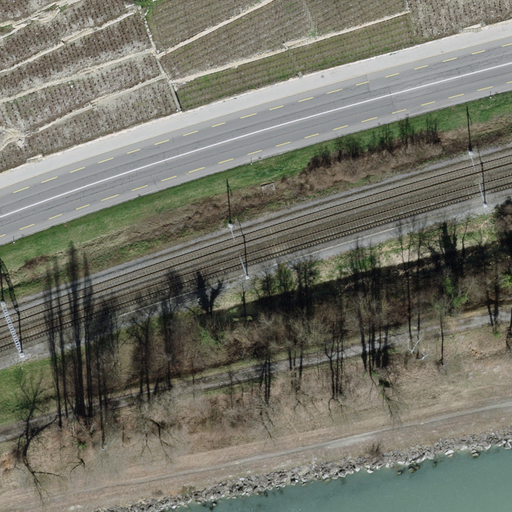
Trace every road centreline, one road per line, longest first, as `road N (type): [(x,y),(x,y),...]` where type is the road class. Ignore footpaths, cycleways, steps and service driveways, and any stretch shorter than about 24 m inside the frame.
road 1 (primary): [(0,217),(168,159),(511,64)]
road 2 (track): [(511,315),(0,433)]
